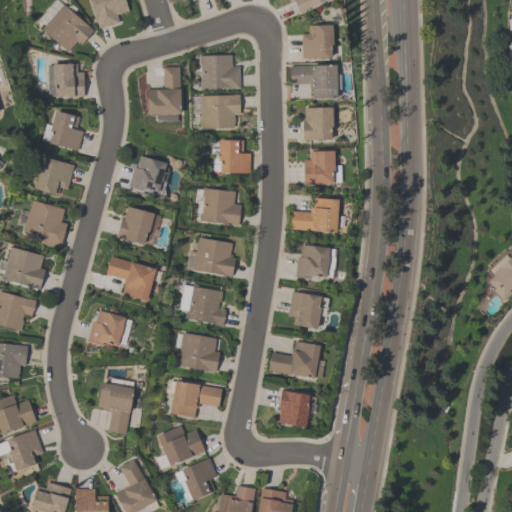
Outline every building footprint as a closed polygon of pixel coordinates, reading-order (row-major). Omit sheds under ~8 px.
[(123,0),(127,11),(115,15),(117,22),(98,28),(89,0),(123,0)] [(291,0),(325,0),(297,12),(291,0)] [(41,29),(62,5),(92,31),(80,44),(76,41),(66,52),(41,29)] [(300,34),(307,33),(307,27),(331,26),(331,50),(329,50),(329,59),(316,59),(316,58),(300,59),(300,34)] [(198,88),(198,80),(199,80),(199,64),(198,64),(198,56),(230,56),(230,67),(238,67),(238,88),(198,88)] [(47,96),(47,65),(51,65),(51,64),(72,64),(76,64),(76,73),(82,73),(82,96),(72,96),(72,98),(53,98),(53,96),(47,96)] [(335,66),(335,98),(311,98),(311,89),(308,89),(308,84),(288,84),(288,67),(335,66)] [(161,68),(178,67),(179,114),(176,114),(176,121),(168,121),(155,119),(155,115),(146,115),(145,90),(156,89),(156,90),(162,90),(161,68)] [(238,114),(232,114),(232,116),(233,117),(233,123),(232,124),(233,128),(199,128),(199,96),(238,95),(238,114)] [(303,108),(331,108),(331,127),(330,127),(330,140),(301,140),(301,121),(303,121),(303,108)] [(76,151),(47,144),(47,142),(40,140),(45,124),(50,125),(54,112),(78,118),(75,128),(71,127),(70,129),(81,132),(76,151)] [(249,154),(249,173),(218,173),(218,162),(217,162),(217,141),(241,141),(241,154),(249,154)] [(302,185),(302,160),(309,161),(309,152),(333,153),(333,173),(331,173),(331,185),(302,185)] [(165,164),(165,166),(168,172),(165,183),(160,181),(157,193),(151,192),(150,193),(127,187),(132,168),(135,168),(138,157),(165,164)] [(66,190),(58,188),(57,195),(34,190),(39,168),(41,169),(43,159),(72,165),(66,190)] [(237,225),(198,221),(199,212),(201,213),(202,197),(201,197),(202,189),(233,192),(232,205),(239,205),(237,225)] [(335,233),(288,229),(289,211),(309,213),(309,208),(312,208),(312,199),(337,201),(335,233)] [(59,249),(41,244),(43,239),(22,233),(30,201),(63,209),(60,222),(65,224),(59,249)] [(147,237),(145,236),(143,245),(115,237),(120,219),(122,219),(126,208),(152,215),(147,237)] [(191,270),(197,238),(231,244),(229,257),(234,258),(230,276),(191,270)] [(324,279),(309,277),(309,279),(294,277),(296,257),(299,257),(300,246),(328,249),(324,279)] [(42,256),(38,268),(44,270),(38,289),(0,279),(0,260),(5,262),(9,247),(42,256)] [(489,277),(511,255),(511,288),(508,292),(510,295),(503,301),(503,300),(501,302),(490,290),(492,289),(486,283),(491,279),(489,277)] [(146,302),(120,294),(123,284),(122,284),(123,280),(104,274),(109,257),(130,263),(129,264),(154,271),(151,282),(152,282),(146,302)] [(222,325),(184,319),(185,310),(187,310),(190,295),(188,295),(189,287),(221,292),(219,303),(218,302),(216,309),(224,310),(222,325)] [(22,314),(21,320),(22,321),(19,331),(0,325),(0,292),(19,298),(20,297),(35,301),(31,317),(22,314)] [(293,317),(286,316),(290,292),(320,297),(320,298),(327,299),(325,309),(320,308),(316,330),(292,326),(293,317)] [(116,348),(101,344),(101,345),(86,341),(91,322),(94,323),(97,312),(123,319),(121,328),(122,328),(119,337),(116,348)] [(215,372),(176,366),(181,333),(215,339),(213,352),(218,353),(215,372)] [(0,343),(25,346),(24,366),(18,365),(17,367),(18,368),(18,373),(17,374),(16,378),(0,376),(0,343)] [(322,367),(320,378),(313,377),(313,379),(288,375),(288,374),(267,370),(270,353),(289,356),(290,352),(291,352),(293,343),(318,347),(315,366),(322,367)] [(107,432),(110,413),(104,412),(105,409),(96,408),(99,385),(120,388),(121,381),(132,383),(131,390),(124,435),(107,432)] [(169,413),(174,382),(220,390),(217,407),(197,404),(197,409),(194,408),(193,417),(169,413)] [(276,424),(279,410),(276,410),(280,391),(308,397),(306,405),(308,406),(303,429),(276,424)] [(26,400),(34,422),(21,426),(22,427),(0,435),(0,400),(11,396),(15,404),(26,400)] [(194,429),(203,451),(189,457),(189,455),(168,464),(155,434),(179,424),(182,434),(194,429)] [(34,455),(36,459),(35,459),(36,463),(33,464),(33,463),(14,470),(7,451),(8,450),(5,440),(32,430),(41,453),(34,455)] [(180,468),(207,456),(215,475),(208,478),(213,490),(190,499),(182,479),(184,478),(180,468)] [(131,459),(142,477),(143,476),(156,498),(132,511),(125,511),(114,494),(122,488),(128,485),(117,467),(131,459)] [(69,489),(62,511),(35,511),(29,510),(35,487),(43,489),(46,482),(69,489)] [(248,511),(215,511),(219,494),(229,496),(228,497),(233,498),(235,485),(253,488),(248,511)] [(283,499),(291,500),(288,511),(255,511),(260,488),(284,491),(283,499)] [(93,496),(105,496),(105,499),(106,499),(106,511),(73,511),(73,489),(93,489),(93,496)]
